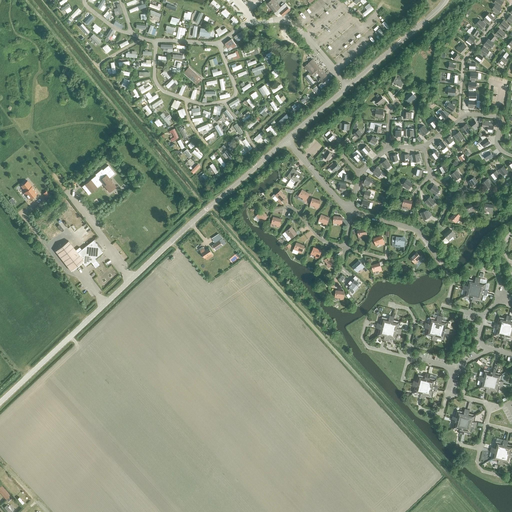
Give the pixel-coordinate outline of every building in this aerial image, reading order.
[(284,4),(280,7),(273,0),(270,0),(267,3),(274,12),(274,13),(276,15),(279,12),(283,16),(290,10),(284,4)] [(501,8),(499,7),(495,4),(492,9),(494,10),(493,11),(497,14),(501,8)] [(484,18),(488,23),(493,17),(489,13),(484,18)] [(482,21),(482,22),(480,20),(475,24),(481,29),(486,24),(482,21)] [(503,28),(505,30),(509,25),(503,20),(499,26),(502,29),(503,28)] [(469,28),(467,31),(474,36),(475,35),(476,36),(479,31),(474,28),(472,26),(470,29),(469,28)] [(200,32),(199,34),(200,35),(202,35),(203,35),(210,36),(210,32),(214,33),(215,33),(213,30),(211,30),(201,28),(200,32)] [(499,36),(501,38),(505,33),(499,28),(495,34),(498,37),(499,36)] [(488,38),(494,42),(495,41),(494,40),(497,37),(492,33),(488,38)] [(469,44),(470,45),(475,39),(470,36),(466,40),(469,43),(469,44)] [(488,47),(490,48),(494,44),(488,39),(483,44),(487,48),(488,47)] [(462,54),(468,48),(463,43),(459,47),(458,46),(456,48),(462,54)] [(483,54),(486,56),(489,51),(483,46),(479,52),(483,55),(483,54)] [(456,61),(460,56),(455,52),(453,55),(452,54),(450,56),(456,61)] [(503,56),(498,62),(502,65),(507,60),(505,58),(508,54),(506,52),(504,54),(503,56)] [(473,60),(478,63),(483,57),(478,54),(473,60)] [(305,66),(318,82),(326,75),(312,59),(309,63),(305,66)] [(189,66),(183,72),(191,80),(196,84),(202,78),(197,74),(189,66)] [(448,73),(447,79),(448,79),(448,82),(457,83),(457,74),(450,73),(448,73)] [(470,73),(470,80),(471,80),(471,82),(475,82),(475,80),(475,79),(477,79),(478,73),(470,73)] [(397,86),(400,87),(404,79),(396,75),(393,82),(398,84),(397,86)] [(468,82),(468,89),(468,91),(471,91),(471,89),(473,89),(473,88),(475,89),(476,83),(468,82)] [(450,96),(455,96),(455,89),(451,89),(451,87),(448,87),(447,95),(450,95),(450,96)] [(411,92),(404,98),(409,103),(413,100),(414,101),(416,98),(412,93),(414,92),(412,90),(411,92)] [(381,103),(381,104),(385,101),(380,95),(375,100),(378,105),(381,103)] [(468,100),(468,107),(473,108),(473,107),(475,107),(476,101),(475,101),(475,98),(469,98),(469,100),(468,100)] [(447,110),(451,113),(455,107),(449,103),(445,108),(447,109),(447,110)] [(377,118),(382,118),(383,109),(376,108),(376,110),(375,110),(375,116),(377,117),(377,118)] [(442,111),(437,115),(438,116),(438,117),(441,121),(446,117),(442,111)] [(436,118),(428,124),(432,129),(438,125),(438,124),(439,123),(436,118)] [(476,126),(477,127),(478,126),(474,120),(469,124),(473,128),(476,126)] [(490,133),(492,133),(493,123),(489,123),(489,121),(482,120),(482,127),(487,127),(486,131),(490,132),(490,133)] [(374,131),(381,133),(381,130),(380,130),(382,123),(374,122),(373,129),(374,129),(374,131)] [(460,128),(465,134),(470,131),(468,128),(469,128),(466,124),(460,128)] [(419,132),(422,136),(428,132),(423,126),(418,130),(420,132),(419,132)] [(355,135),(358,138),(362,134),(358,129),(353,134),(354,136),(355,135)] [(329,132),(325,135),(327,136),(326,137),(332,142),(336,138),(331,133),(330,133),(329,132)] [(457,139),(458,141),(463,138),(459,132),(453,136),(456,140),(457,139)] [(444,140),(448,144),(453,141),(451,138),(451,137),(450,135),(444,140)] [(376,137),(375,138),(372,136),(369,142),(374,144),(378,138),(376,137)] [(481,136),(476,140),(478,143),(479,143),(482,148),(483,147),(486,145),(486,146),(490,144),(491,143),(486,136),(481,136)] [(439,148),(441,150),(446,147),(441,141),(435,145),(438,149),(439,148)] [(360,151),(364,155),(370,150),(366,145),(360,151)] [(323,157),(328,160),(332,154),(326,150),(323,154),(324,155),(323,157)] [(430,156),(433,160),(439,156),(436,151),(430,156)] [(488,158),(489,159),(493,157),(489,151),(482,155),(486,160),(488,158)] [(357,153),(352,158),(356,163),(361,158),(363,157),(359,152),(357,153)] [(412,155),(410,155),(411,162),(413,162),(419,161),(419,159),(420,159),(419,154),(412,155)] [(384,167),(385,169),(390,165),(386,159),(380,164),(383,168),(384,167)] [(335,170),(336,171),(340,168),(335,162),(329,167),(334,172),(335,170)] [(109,178),(115,173),(108,165),(103,170),(102,169),(95,174),(96,175),(82,186),(88,195),(102,183),(109,192),(116,186),(109,178)] [(444,165),(437,169),(440,174),(447,170),(444,165)] [(501,173),(503,176),(508,172),(503,166),(497,170),(500,174),(501,173)] [(372,172),(378,177),(382,173),(379,171),(380,170),(377,167),(372,172)] [(292,187),(295,189),(297,187),(297,186),(302,178),(300,176),(302,174),(293,168),(287,176),(291,179),(289,181),(294,184),(292,187)] [(343,169),(338,173),(341,177),(341,179),(349,180),(349,178),(348,178),(348,174),(346,174),(346,173),(343,169)] [(450,174),(455,180),(460,177),(458,174),(459,174),(456,170),(450,174)] [(488,176),(492,181),(498,176),(495,171),(488,176)] [(363,184),(368,186),(371,179),(366,177),(363,184)] [(467,181),(470,186),(477,182),(473,177),(467,181)] [(481,183),(486,189),(490,186),(489,184),(490,183),(487,179),(481,183)] [(404,187),(408,190),(412,184),(406,180),(402,185),(404,186),(404,187)] [(25,191),(24,192),(29,199),(37,193),(28,181),(21,186),(25,191)] [(429,190),(435,195),(439,190),(437,188),(438,187),(434,184),(429,190)] [(302,200),(305,202),(310,194),(302,189),(298,196),(303,199),(302,200)] [(277,201),(281,205),(283,203),(281,201),(286,197),(280,190),(274,196),(278,200),(277,201)] [(429,197),(424,202),(428,205),(430,207),(435,202),(436,201),(433,198),(432,199),(429,197)] [(314,208),(317,209),(320,201),(312,198),(310,205),(315,207),(314,208)] [(361,206),(368,208),(370,202),(367,202),(367,200),(362,199),(361,206)] [(407,209),(410,210),(412,201),(403,199),(402,206),(407,207),(407,209)] [(474,212),(477,211),(473,203),(465,206),(468,213),(473,211),(474,212)] [(488,213),(492,214),(493,205),(484,203),(483,211),(489,212),(488,213)] [(426,210),(420,213),(422,218),(423,217),(424,220),(429,217),(431,216),(429,212),(427,213),(426,210)] [(259,221),(261,223),(267,217),(261,211),(256,216),(260,220),(259,221)] [(459,219),(460,220),(462,218),(456,211),(450,218),(455,223),(459,219)] [(323,225),(326,226),(329,218),(321,214),(318,221),(323,223),(323,225)] [(338,225),(341,226),(342,217),(333,216),(332,223),(338,224),(338,225)] [(276,227),(279,228),(281,219),(273,217),(271,224),(276,225),(276,227)] [(286,238),(288,241),(296,234),(291,227),(285,232),(288,236),(287,237),(286,238)] [(364,238),(367,237),(366,228),(357,230),(358,237),(363,236),(364,238)] [(443,235),(445,237),(448,240),(452,237),(453,238),(456,236),(450,229),(443,235)] [(381,245),(384,244),(381,236),(373,239),(375,246),(381,244),(381,245)] [(395,243),(391,242),(392,246),(394,247),(395,244),(400,245),(400,247),(403,247),(405,238),(396,237),(395,243)] [(96,260),(95,259),(103,252),(93,240),(77,252),(68,241),(55,251),(71,271),(82,262),(85,266),(91,262),(92,263),(96,260)] [(212,246),(215,250),(223,245),(220,240),(212,246)] [(298,253),(301,254),(304,246),(296,243),(293,250),(298,251),(298,253)] [(202,247),(199,249),(200,251),(205,258),(212,253),(209,248),(205,250),(204,248),(204,249),(202,247)] [(315,258),(318,259),(321,251),(313,247),(310,254),(315,256),(315,258)] [(419,260),(420,261),(422,259),(416,252),(410,258),(415,264),(419,260)] [(326,265),(328,268),(335,263),(329,256),(324,260),(327,265),(326,265)] [(361,268),(362,270),(365,267),(359,261),(352,267),(357,272),(361,268)] [(379,272),(382,271),(379,263),(371,265),(373,272),(378,271),(379,272)] [(475,290),(478,278),(475,277),(475,280),(471,279),(469,280),(475,290)] [(352,278),(347,284),(350,287),(352,289),(356,285),(357,286),(359,283),(356,281),(353,278),(352,279),(352,278)] [(475,290),(485,284),(483,282),(479,281),(480,278),(478,278),(475,290)] [(463,287),(475,290),(469,280),(467,281),(466,285),(463,284),(463,287)] [(475,290),(487,293),(487,290),(485,290),(486,286),(485,284),(475,290)] [(465,296),(475,290),(463,287),(462,289),(465,290),(464,294),(465,296)] [(340,300),(343,300),(344,291),(335,290),(334,298),(340,298),(340,300)] [(469,301),(472,302),(475,290),(465,296),(466,297),(470,298),(469,301)] [(479,301),(481,300),(475,290),(472,302),(474,302),(475,300),(479,301)] [(486,295),(487,293),(475,290),(481,300),(482,299),(483,295),(486,295)] [(437,328),(440,316),(437,315),(437,318),(433,317),(431,318),(437,328)] [(506,328),(509,316),(506,315),(506,318),(502,317),(500,318),(506,328)] [(389,328),(392,316),(389,316),(389,318),(385,317),(383,318),(389,328)] [(389,328),(399,322),(397,321),(394,320),(394,317),(392,316),(389,328)] [(437,328),(447,322),(446,320),(442,319),(442,317),(440,316),(437,328)] [(425,323),(425,325),(437,328),(431,318),(430,317),(428,318),(429,319),(428,323),(425,323)] [(377,325),(389,328),(383,318),(381,319),(380,323),(377,323),(377,325)] [(494,325),(506,328),(500,318),(498,319),(497,323),(494,322),(494,325)] [(389,328),(401,331),(401,329),(399,328),(400,324),(399,322),(389,328)] [(437,328),(449,331),(450,329),(447,328),(448,324),(447,322),(437,328)] [(379,334),(389,328),(377,325),(376,328),(379,328),(378,332),(379,334)] [(427,334),(437,328),(425,325),(424,327),(427,328),(426,332),(427,334)] [(496,334),(506,328),(494,325),(493,327),(496,328),(495,332),(496,334)] [(383,340),(386,340),(389,328),(379,334),(380,336),(384,337),(383,340)] [(393,339),(395,338),(389,328),(386,340),(388,341),(389,338),(393,339)] [(400,334),(401,331),(389,328),(395,338),(396,337),(397,333),(400,334)] [(431,339),(434,340),(437,328),(427,334),(428,336),(432,337),(431,339)] [(441,339),(443,338),(437,328),(434,340),(436,341),(437,338),(441,339)] [(448,334),(449,331),(437,328),(443,338),(444,337),(445,333),(448,334)] [(500,339),(503,340),(506,328),(496,334),(497,336),(501,337),(500,339)] [(510,339),(511,338),(506,328),(503,340),(505,341),(506,338),(510,339)] [(491,381),(494,369),(491,368),(490,371),(486,370),(485,371),(491,381)] [(491,381),(500,375),(499,373),(495,372),(496,369),(494,369),(491,381)] [(478,378),(491,381),(485,371),(483,372),(482,376),(479,375),(478,378)] [(425,386),(428,374),(425,373),(425,376),(421,375),(419,376),(425,386)] [(425,386),(435,380),(434,378),(430,377),(430,374),(428,374),(425,386)] [(497,382),(503,384),(503,381),(500,381),(501,377),(500,375),(491,381),(497,382)] [(413,383),(425,386),(419,376),(417,377),(416,381),(413,380),(413,383)] [(481,387),(491,381),(478,378),(478,380),(481,381),(480,385),(481,387)] [(425,386),(437,389),(438,386),(435,386),(436,382),(435,380),(425,386)] [(485,392),(488,393),(491,381),(481,387),(482,388),(486,389),(485,392)] [(495,392),(496,391),(491,381),(488,393),(490,393),(491,391),(495,392)] [(502,386),(503,384),(497,382),(491,381),(496,391),(498,389),(499,385),(502,386)] [(415,392),(425,386),(413,383),(412,385),(415,386),(414,390),(415,392)] [(419,397),(422,398),(425,386),(415,392),(416,394),(420,395),(419,397)] [(429,397),(431,396),(425,386),(422,398),(424,399),(425,396),(429,397)] [(436,391),(437,389),(425,386),(431,396),(432,395),(433,391),(436,391)] [(464,421),(467,409),(465,409),(464,412),(460,411),(458,412),(464,421)] [(464,421),(474,416),(473,414),(469,413),(469,410),(467,409),(464,421)] [(452,418),(464,421),(458,412),(456,413),(455,417),(452,416),(452,418)] [(464,421),(476,425),(477,422),(474,421),(475,417),(474,416),(464,421)] [(454,427),(464,421),(452,418),(451,421),(454,422),(453,426),(454,427)] [(458,433),(461,434),(464,421),(454,427),(455,429),(459,430),(458,433)] [(468,432),(470,431),(464,421),(461,434),(463,434),(464,431),(468,432)] [(475,427),(476,425),(464,421),(470,431),(472,430),(473,426),(475,427)] [(503,452),(506,440),(503,439),(502,442),(498,441),(497,442),(503,452)] [(503,452),(511,446),(511,445),(507,444),(508,441),(506,440),(503,452)] [(490,449),(503,452),(497,442),(495,443),(494,447),(491,447),(490,449)] [(511,446),(503,452),(511,454),(511,446)] [(493,458),(503,452),(490,449),(490,452),(493,452),(492,456),(493,458)] [(497,464),(500,464),(503,452),(493,458),(494,460),(498,461),(497,464)] [(507,463),(508,462),(503,452),(500,464),(502,465),(503,462),(507,463)] [(511,457),(511,454),(503,452),(508,462),(510,461),(511,457)] [(6,499),(8,501),(12,497),(1,484),(0,484),(0,492),(6,499)]
